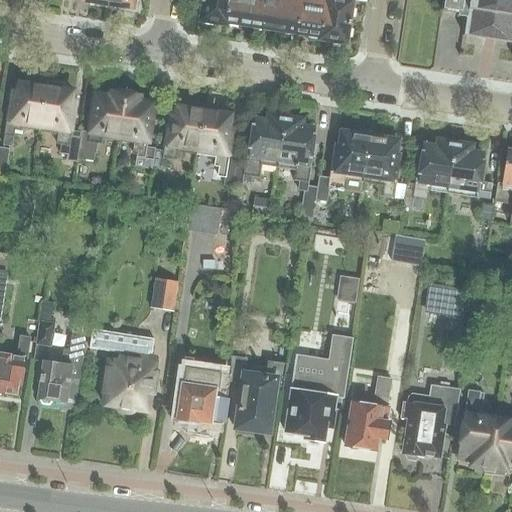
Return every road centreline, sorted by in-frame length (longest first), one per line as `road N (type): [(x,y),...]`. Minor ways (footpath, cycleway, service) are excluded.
road 1 (unclassified): [(370,84),(157,55)]
road 2 (residential): [(157,55),(0,31)]
road 3 (residential): [(511,106),(370,84)]
road 4 (secondary): [(122,511),(0,494)]
